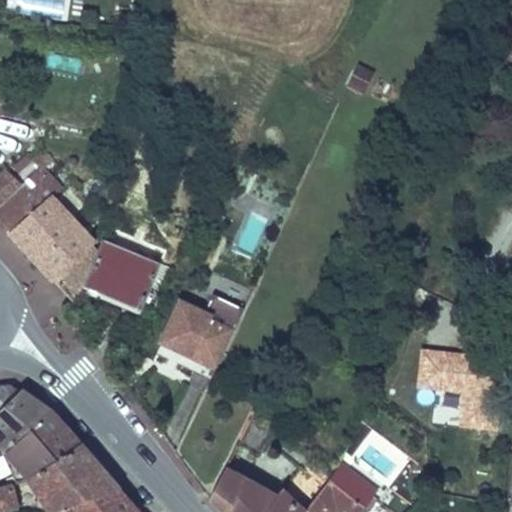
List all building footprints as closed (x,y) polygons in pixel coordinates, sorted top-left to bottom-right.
[(496,50),(511,61),(511,30),(496,50)] [(346,85),(359,92),(368,75),(355,68),(346,85)] [(85,248),(87,245),(51,192),(68,176),(38,148),(27,158),(24,155),(11,167),(14,170),(9,176),(3,170),(0,173),(0,227),(67,304),(89,251),(85,248)] [(123,307),(143,260),(99,241),(79,289),(123,307)] [(123,307),(136,313),(156,266),(143,260),(123,307)] [(392,294),(402,278),(393,273),(383,289),(392,294)] [(155,344),(208,369),(226,330),(174,305),(155,344)] [(419,320),(429,326),(435,316),(425,310),(419,320)] [(433,390),(432,426),(496,427),(497,355),(418,354),(417,389),(433,390)] [(0,425),(23,403),(16,398),(0,399),(0,425)] [(0,451),(9,464),(55,428),(23,403),(0,425),(0,451)] [(31,492),(38,488),(82,460),(55,428),(9,464),(31,492)] [(0,460),(0,480),(9,478),(3,460),(0,460)] [(47,511),(99,511),(120,505),(82,460),(38,488),(47,511)] [(219,511),(290,511),(270,497),(264,504),(219,464),(218,466),(205,497),(219,511)] [(362,510),(370,499),(334,474),(326,484),(362,510)] [(359,511),(362,510),(326,484),(300,511),(359,511)] [(0,511),(27,511),(23,495),(0,500),(0,511)] [(388,511),(370,499),(362,510),(359,511),(388,511)]
